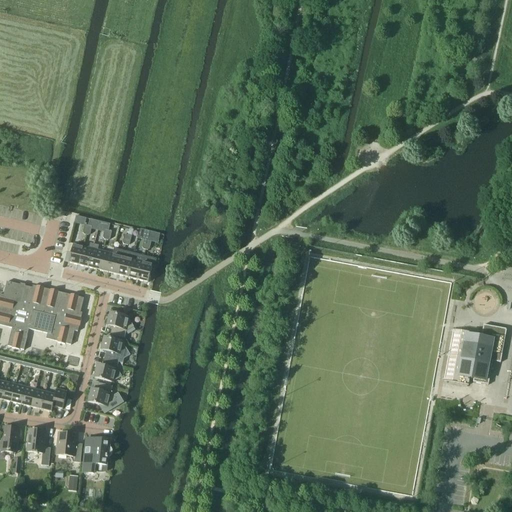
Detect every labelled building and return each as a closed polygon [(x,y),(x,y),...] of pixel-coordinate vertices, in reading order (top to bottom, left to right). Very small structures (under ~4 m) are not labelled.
[(68,263),(78,266),(83,247),(73,245),(68,263)] [(83,247),(78,266),(88,268),(93,250),(83,247)] [(113,255),(108,273),(118,276),(124,252),(114,249),(113,255)] [(93,250),(88,268),(98,271),(103,252),(93,250)] [(103,252),(98,271),(108,273),(113,255),(103,252)] [(124,252),(118,276),(128,278),(134,254),(124,252)] [(134,254),(128,278),(138,281),(144,257),(134,254)] [(144,257),(138,281),(148,283),(152,267),(155,268),(156,260),(144,257)] [(0,326),(12,329),(7,347),(12,348),(11,349),(19,351),(19,350),(24,351),(27,337),(29,330),(47,335),(46,340),(57,343),(65,345),(71,346),(74,332),(77,333),(79,327),(81,320),(80,319),(82,314),(80,313),(83,299),(78,298),(78,297),(70,295),(70,296),(65,295),(64,299),(60,298),(61,294),(58,293),(58,292),(50,290),(50,291),(44,289),(36,287),(36,288),(32,287),(32,289),(6,282),(3,296),(0,295),(0,326)] [(126,333),(134,328),(129,320),(129,319),(128,318),(125,314),(121,316),(110,314),(107,326),(112,328),(110,335),(124,339),(126,333)] [(496,337),(462,331),(453,383),(470,386),(471,382),(487,385),(496,337)] [(106,352),(104,360),(118,363),(120,357),(128,352),(123,344),(123,343),(104,338),(101,351),(106,352)] [(117,369),(118,363),(104,360),(102,367),(97,366),(94,379),(113,383),(114,382),(121,377),(117,369)] [(6,383),(1,401),(11,403),(15,386),(6,383)] [(88,403),(99,406),(101,410),(106,407),(107,408),(108,406),(115,401),(111,393),(112,387),(98,384),(96,391),(91,390),(88,403)] [(15,386),(11,403),(21,406),(25,388),(15,386)] [(25,388),(21,406),(31,408),(35,390),(25,388)] [(35,390),(31,408),(41,410),(45,393),(35,390)] [(52,408),(53,408),(62,410),(67,393),(56,390),(55,395),(52,408)] [(45,393),(41,410),(51,413),(53,408),(52,408),(55,395),(45,393)] [(17,452),(19,430),(3,428),(1,443),(0,443),(0,450),(7,451),(7,453),(10,453),(10,452),(17,452)] [(48,467),(50,449),(43,448),(45,432),(29,431),(27,453),(36,454),(36,455),(37,455),(37,454),(42,454),(41,466),(48,467)] [(80,464),(82,448),(75,447),(75,440),(71,440),(71,435),(58,434),(56,456),(73,458),(73,463),(80,464)] [(84,457),(82,473),(93,475),(94,472),(95,472),(97,473),(99,473),(100,473),(102,473),(104,473),(106,472),(106,467),(107,459),(107,458),(109,457),(111,456),(112,454),(112,452),(111,450),(109,449),(110,444),(111,444),(111,441),(101,440),(101,441),(94,440),(93,447),(93,448),(93,449),(94,449),(90,452),(90,458),(84,457)] [(19,474),(21,461),(14,460),(12,474),(19,474)] [(70,477),(68,492),(76,493),(78,478),(70,477)]
